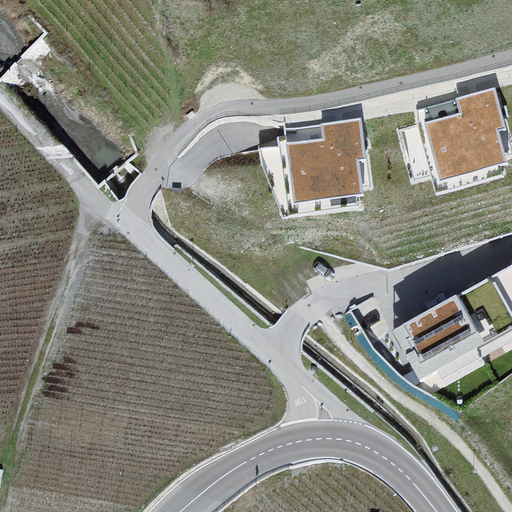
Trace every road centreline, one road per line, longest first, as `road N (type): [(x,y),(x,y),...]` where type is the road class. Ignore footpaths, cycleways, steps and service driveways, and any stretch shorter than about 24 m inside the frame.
road 1 (residential): [(331,437),(300,382),(137,229),(136,205),(177,136),(213,109),(355,94),(511,53)]
road 2 (track): [(105,206),(87,227),(8,461)]
road 3 (track): [(0,96),(105,206),(133,219)]
road 4 (secondary): [(331,437),(259,454),(178,511)]
road 5 (secondary): [(435,511),(406,475),(372,450),(331,437)]
